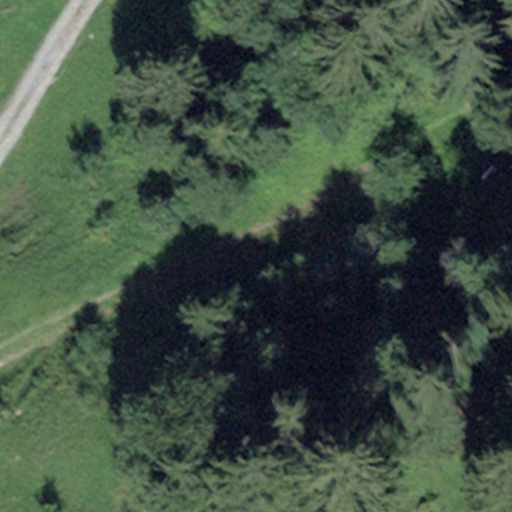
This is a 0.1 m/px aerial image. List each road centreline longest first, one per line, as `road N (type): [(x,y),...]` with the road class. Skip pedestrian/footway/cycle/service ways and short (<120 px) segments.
road 1 (track): [(0,345),(322,218),(511,119)]
road 2 (track): [(89,0),(0,133)]
